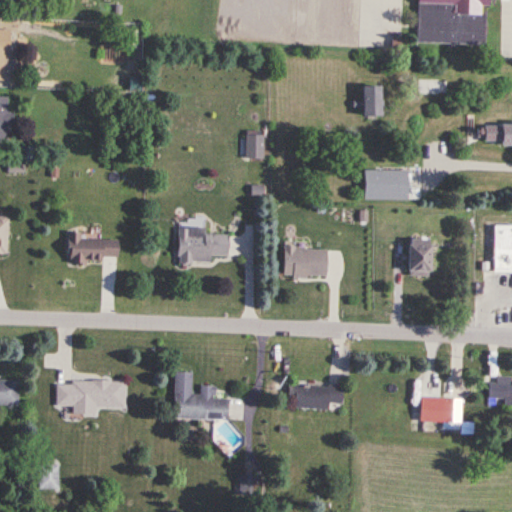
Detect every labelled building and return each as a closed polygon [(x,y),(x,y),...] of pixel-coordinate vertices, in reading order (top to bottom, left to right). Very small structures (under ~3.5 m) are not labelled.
[(417,0),(416,44),(485,45),(486,0),(417,0)] [(419,80),(419,99),(445,99),(445,80),(419,80)] [(361,117),(382,117),(382,88),(361,88),(361,117)] [(511,126),(482,127),(482,147),(511,147),(511,126)] [(264,134),(245,134),(245,160),(264,160),(264,134)] [(363,201),(407,202),(407,171),(364,171),(363,201)] [(511,273),(511,226),(493,226),(493,273),(511,273)] [(227,234),(187,233),(187,229),(177,229),(176,262),(210,263),(210,256),(226,256),(227,234)] [(80,232),(66,232),(66,263),(101,263),(102,256),(116,256),(116,239),(80,239),(80,232)] [(429,240),(406,240),(406,274),(429,274),(429,240)] [(325,248),(281,248),(281,277),(325,278),(325,248)] [(227,398),(214,398),(214,385),(199,385),(199,394),(190,394),(191,371),(173,371),(172,418),(226,419),(227,398)] [(511,383),(511,377),(495,377),(495,383),(488,383),(487,399),(503,399),(503,407),(511,406),(511,383)] [(17,379),(0,378),(0,405),(17,406),(17,379)] [(95,406),(124,407),(124,381),(55,381),(54,407),(80,407),(80,415),(95,415),(95,406)] [(341,404),(342,386),(289,384),(288,407),(329,409),(330,403),(341,404)] [(460,398),(420,397),(419,422),(460,423),(460,398)]
